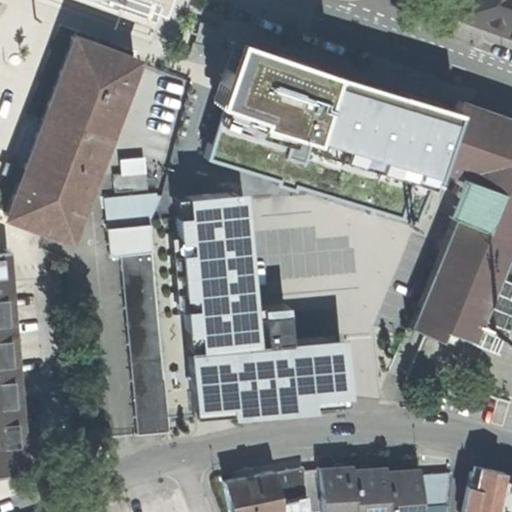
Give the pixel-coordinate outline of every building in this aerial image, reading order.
[(511,0),(456,0),(452,14),(504,32),(511,6),(511,0)] [(229,32),(205,97),(217,101),(200,155),(271,176),(269,180),(272,181),(274,177),(288,182),(287,186),(290,187),(291,183),(411,219),(432,164),(452,106),(392,84),(388,96),(325,76),(328,66),(229,32)] [(1,209),(0,212),(65,236),(131,57),(67,33),(67,36),(68,36),(19,169),(4,210),(1,209)] [(511,118),(455,99),(452,106),(432,164),(455,172),(511,192),(511,118)] [(142,170),(111,173),(113,190),(144,187),(142,170)] [(511,192),(455,172),(448,189),(459,194),(404,323),(424,332),(429,322),(469,339),(495,275),(511,234),(511,192)] [(196,346),(245,342),(232,190),(182,194),(184,213),(173,214),(175,235),(180,234),(181,250),(176,250),(180,291),(186,291),(187,307),(181,307),(183,328),(195,327),(196,346)] [(105,227),(145,222),(158,194),(103,199),(105,227)] [(145,222),(105,227),(104,227),(107,253),(117,252),(134,432),(165,429),(161,369),(149,248),(145,222)] [(0,470),(23,468),(7,268),(0,268),(0,470)] [(511,282),(495,275),(469,339),(468,340),(497,352),(511,316),(511,282)] [(338,341),(185,354),(189,403),(209,401),(210,413),(343,401),(338,341)] [(352,511),(350,469),(349,464),(346,464),(346,465),(318,467),(318,465),(316,465),(316,467),(318,510),(318,511),(352,511)] [(302,494),(301,468),(301,465),(270,469),(274,500),(302,494)] [(385,511),(382,471),(382,465),(380,465),(380,467),(350,469),(352,511),(385,511)] [(318,510),(316,467),(301,468),(302,494),(303,510),(318,510)] [(270,469),(221,479),(227,511),(303,511),(303,510),(302,494),(274,500),(270,469)] [(416,473),(416,469),(382,471),(385,511),(418,511),(418,506),(416,473)] [(511,511),(511,479),(468,469),(457,511),(511,511)] [(433,505),(444,504),(448,471),(431,472),(433,505)] [(431,472),(416,473),(418,506),(433,505),(431,472)]
